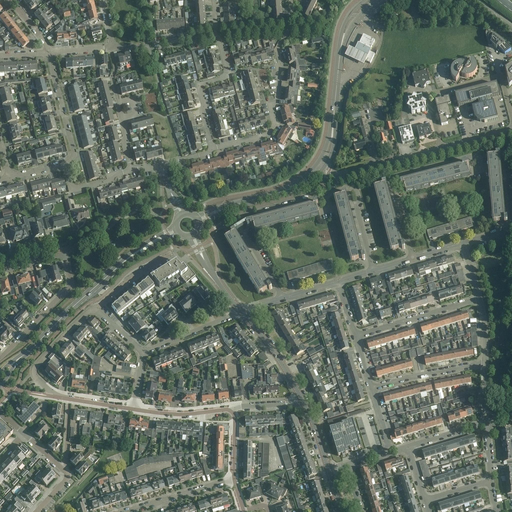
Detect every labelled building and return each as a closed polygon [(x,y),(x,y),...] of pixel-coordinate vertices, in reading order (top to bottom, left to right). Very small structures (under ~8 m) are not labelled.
[(39,4),(35,0),(35,1),(34,0),(33,0),(32,2),(27,6),(31,11),(39,4)] [(307,0),(305,5),(313,9),(316,4),(307,0)] [(303,10),(311,14),(313,9),(305,5),(303,10)] [(71,15),(70,15),(69,11),(68,9),(62,10),(64,18),(64,19),(71,17),(71,15)] [(38,20),(45,14),(48,12),(47,10),(44,12),(44,11),(41,13),(39,11),(34,15),(38,20)] [(311,14),(303,10),(300,15),(301,15),(302,24),(309,24),(308,19),(311,14)] [(95,12),(88,14),(83,15),(84,18),(89,17),(90,21),(97,19),(95,12)] [(42,25),(47,21),(53,15),(52,13),(48,17),(45,14),(38,20),(42,25)] [(0,19),(3,23),(9,19),(5,14),(0,17),(0,19)] [(283,22),(282,16),(274,17),(274,22),(275,22),(275,25),(282,25),(282,22),(283,22)] [(47,21),(42,25),(46,30),(51,26),(53,24),(55,26),(59,23),(58,23),(60,21),(58,18),(56,20),(55,19),(52,22),(51,21),(49,23),(47,21)] [(9,19),(3,23),(7,28),(13,23),(9,19)] [(206,22),(197,23),(198,29),(198,32),(206,31),(205,28),(206,28),(206,22)] [(13,23),(7,28),(11,33),(17,28),(13,23)] [(69,34),(70,40),(76,40),(76,36),(79,36),(78,29),(77,25),(77,26),(75,26),(75,30),(69,30),(69,34)] [(63,34),(62,27),(57,31),(54,33),(56,34),(57,34),(57,41),(63,41),(63,34)] [(17,28),(11,33),(15,38),(21,33),(17,28)] [(100,30),(94,31),(93,28),(89,29),(91,35),(92,35),(93,39),(102,37),(100,30)] [(492,33),(491,32),(490,32),(489,32),(488,32),(487,32),(486,32),(486,33),(485,34),(485,35),(485,36),(486,37),(488,48),(489,47),(488,45),(490,44),(496,50),(498,48),(505,54),(511,50),(511,49),(509,47),(508,46),(506,44),(506,43),(504,41),(502,40),(500,38),(497,36),(496,36),(494,34),(492,33)] [(21,33),(15,38),(17,41),(15,43),(16,45),(19,43),(25,38),(21,33)] [(370,50),(370,49),(375,41),(363,35),(359,44),(359,45),(370,50)] [(326,36),(322,37),(311,39),(312,44),(321,42),(322,43),(325,42),(326,36)] [(25,38),(19,43),(23,48),(29,43),(25,38)] [(265,49),(265,52),(266,52),(268,61),(273,59),(271,52),(274,51),(272,43),(269,44),(270,48),(265,49)] [(288,58),(299,56),(297,50),(295,50),(294,47),(288,48),(289,52),(286,53),(288,58)] [(349,47),(345,56),(350,59),(363,65),(367,56),(353,49),(349,47)] [(207,58),(216,56),(214,50),(207,52),(206,48),(197,50),(199,55),(200,56),(203,55),(204,59),(207,58)] [(252,65),(257,63),(254,52),(252,53),(252,51),(251,52),(250,48),(248,49),(248,50),(251,62),(252,65)] [(254,52),(257,63),(263,62),(260,54),(260,53),(262,52),(261,49),(257,50),(257,51),(254,52)] [(251,62),(248,50),(245,50),(243,50),(246,63),(251,62)] [(187,62),(188,65),(191,64),(192,69),(194,68),(190,52),(185,54),(187,62)] [(369,52),(368,56),(366,59),(365,61),(366,62),(367,62),(369,63),(370,64),(374,55),(374,54),(370,53),(369,52)] [(239,56),(238,54),(238,53),(232,55),(233,55),(231,55),(232,59),(233,58),(236,66),(241,65),(239,56)] [(129,54),(123,55),(126,66),(131,65),(131,64),(130,61),(134,60),(132,54),(129,55),(129,54)] [(126,66),(123,55),(118,57),(118,58),(115,59),(116,64),(119,63),(120,67),(121,67),(126,66)] [(103,79),(103,76),(102,67),(107,66),(107,62),(108,62),(108,56),(103,56),(103,58),(100,58),(100,63),(96,64),(97,70),(96,70),(97,79),(103,79)] [(206,64),(217,61),(216,56),(207,58),(204,59),(206,64)] [(293,67),(299,67),(305,66),(303,60),(300,61),(299,56),(288,58),(289,64),(292,63),(293,67)] [(86,58),(85,58),(86,68),(95,68),(95,60),(92,60),(92,58),(86,59),(86,58)] [(166,68),(171,66),(169,58),(164,59),(160,60),(163,71),(167,70),(166,68)] [(63,70),(73,69),(72,59),(71,59),(71,60),(66,60),(66,62),(63,63),(63,70)] [(473,60),(472,59),(468,66),(466,65),(466,64),(465,63),(464,63),(463,63),(462,63),(461,63),(460,63),(459,63),(458,63),(457,63),(456,64),(455,64),(454,65),(454,66),(453,66),(452,67),(452,68),(452,69),(451,69),(451,70),(451,71),(451,72),(451,73),(451,74),(451,75),(451,76),(452,77),(452,78),(453,79),(454,80),(455,81),(456,81),(460,74),(462,76),(462,77),(463,77),(464,77),(465,78),(466,78),(467,78),(468,78),(469,78),(470,77),(471,77),(472,77),(473,76),(474,75),(475,74),(476,73),(476,72),(476,71),(477,70),(477,69),(477,68),(477,67),(477,66),(477,65),(476,64),(476,63),(475,62),(474,61),(474,60),(473,60)] [(210,68),(219,66),(217,61),(206,64),(207,69),(210,68)] [(31,62),(30,62),(30,72),(40,71),(39,64),(36,64),(36,62),(31,63),(31,62)] [(210,68),(207,69),(208,73),(206,73),(207,79),(215,77),(214,73),(220,71),(219,66),(210,68)] [(299,67),(293,67),(293,71),(288,70),(288,76),(299,77),(299,75),(299,67)] [(426,84),(430,83),(427,71),(412,75),(415,87),(419,86),(424,89),(426,84)] [(239,77),(241,76),(242,80),(245,80),(245,79),(253,77),(252,72),(240,75),(240,73),(238,74),(239,77)] [(134,76),(137,91),(143,90),(141,81),(137,82),(135,76),(134,76)] [(290,86),(300,87),(300,83),(299,83),(300,77),(299,77),(288,76),(287,82),(290,83),(290,86)] [(179,84),(188,82),(186,77),(175,80),(176,85),(179,85),(179,84)] [(243,85),(254,82),(253,77),(245,79),(245,80),(242,80),(243,85)] [(34,90),(36,89),(47,86),(46,85),(45,86),(44,80),(42,81),(41,78),(34,80),(31,80),(34,90)] [(132,92),(130,84),(127,85),(126,81),(124,82),(127,94),(132,92)] [(97,91),(108,88),(106,82),(98,84),(99,89),(96,89),(97,91)] [(178,90),(189,87),(188,82),(179,84),(179,85),(176,85),(178,90)] [(254,82),(243,85),(245,91),(247,90),(256,88),(254,82)] [(70,95),(83,91),(83,90),(79,91),(78,88),(82,87),(81,83),(77,84),(78,86),(74,87),(74,85),(69,86),(69,88),(68,89),(70,95)] [(227,85),(230,96),(235,95),(232,83),(227,85)] [(493,103),(492,99),(499,97),(499,96),(500,97),(500,96),(499,93),(499,91),(498,90),(498,87),(497,85),(496,84),(455,95),(456,95),(455,95),(455,96),(455,97),(456,100),(456,101),(457,103),(457,104),(457,105),(458,108),(458,107),(459,107),(471,104),(472,109),(474,117),(475,117),(476,118),(476,119),(477,120),(478,120),(478,121),(479,121),(480,122),(481,122),(483,122),(484,122),(484,123),(498,119),(493,103)] [(222,86),(225,98),(230,96),(227,85),(222,86)] [(0,97),(0,98),(10,96),(12,95),(10,86),(0,88),(1,91),(0,91),(0,94),(1,97),(0,97)] [(36,89),(39,98),(46,97),(45,94),(47,93),(46,88),(47,88),(47,86),(36,89)] [(216,88),(220,99),(225,98),(222,86),(216,88)] [(286,95),(294,96),(298,96),(298,91),(299,91),(300,87),(290,86),(290,90),(286,89),(286,95)] [(179,96),(190,93),(189,87),(178,90),(179,96)] [(108,88),(97,91),(98,94),(100,93),(101,97),(110,95),(108,88)] [(211,101),(220,99),(216,88),(211,89),(212,94),(209,94),(211,101)] [(83,91),(70,95),(71,101),(85,97),(85,96),(81,97),(80,93),(84,92),(83,91)] [(181,101),(183,100),(192,98),(190,93),(179,96),(181,101)] [(257,93),(249,95),(250,99),(247,99),(247,101),(259,98),(257,93)] [(100,104),(111,101),(110,95),(101,97),(102,101),(100,102),(100,104)] [(294,96),(286,95),(285,101),(288,101),(288,105),(294,106),(294,102),(293,102),(294,96)] [(412,99),(408,100),(409,104),(407,108),(410,110),(412,114),(425,111),(424,106),(426,103),(423,100),(422,96),(418,97),(414,95),(412,99)] [(4,104),(5,107),(12,105),(10,96),(0,98),(0,99),(1,99),(3,105),(4,104)] [(47,99),(46,97),(39,98),(40,101),(37,102),(39,108),(41,108),(51,105),(51,104),(50,104),(48,99),(47,99)] [(85,97),(71,101),(73,106),(86,103),(86,102),(82,103),(81,99),(85,98),(85,97)] [(450,105),(451,105),(449,97),(435,101),(439,117),(438,121),(440,122),(441,126),(448,124),(446,119),(451,118),(448,105),(450,105)] [(111,101),(100,104),(101,106),(100,106),(101,111),(102,110),(102,111),(113,108),(111,101)] [(87,104),(86,103),(73,106),(74,113),(84,110),(83,105),(87,104)] [(185,105),(182,106),(183,112),(195,108),(193,103),(185,105)] [(4,116),(4,117),(15,115),(13,110),(17,109),(15,104),(12,105),(5,107),(6,110),(4,110),(5,116),(4,116)] [(52,106),(51,105),(41,108),(43,114),(41,115),(41,116),(40,116),(41,118),(51,115),(50,112),(52,112),(50,107),(52,106)] [(282,117),(291,115),(294,114),(292,106),(290,106),(282,108),(283,111),(281,111),(282,117)] [(101,118),(112,115),(111,108),(113,108),(102,111),(103,115),(101,115),(101,118)] [(212,113),(213,118),(222,116),(225,115),(223,110),(212,113)] [(182,121),(194,118),(193,113),(192,113),(192,111),(181,114),(182,121)] [(258,115),(259,118),(261,127),(267,125),(264,114),(258,115)] [(9,123),(10,126),(17,124),(15,115),(4,117),(5,118),(6,118),(7,123),(9,123)] [(51,115),(41,118),(39,118),(40,121),(41,121),(43,121),(45,127),(56,124),(56,123),(55,123),(53,118),(51,118),(51,115)] [(78,125),(91,122),(87,123),(86,119),(90,118),(89,115),(87,116),(85,116),(85,117),(76,119),(78,125)] [(112,115),(101,118),(102,120),(104,119),(105,123),(114,121),(112,115)] [(291,115),(282,117),(284,123),(286,122),(287,125),(294,123),(293,120),(292,120),(291,115)] [(187,126),(195,123),(194,118),(182,121),(184,127),(185,126),(187,126)] [(246,131),(244,123),(242,118),(237,120),(238,124),(240,132),(246,131)] [(369,137),(367,130),(364,118),(358,119),(361,131),(363,139),(369,137)] [(141,120),(143,129),(146,128),(147,131),(148,131),(148,133),(150,133),(146,119),(141,120)] [(226,120),(223,121),(214,123),(216,129),(227,125),(226,120)] [(79,131),(93,128),(93,127),(89,128),(88,125),(92,124),(91,122),(78,125),(79,131)] [(139,133),(136,122),(130,123),(132,131),(136,131),(137,134),(139,133)] [(9,135),(9,136),(19,133),(17,124),(10,126),(11,129),(9,129),(10,134),(9,135)] [(56,125),(56,124),(45,127),(46,131),(47,130),(48,136),(55,134),(55,131),(57,130),(55,125),(56,125)] [(217,134),(226,132),(226,131),(229,131),(227,125),(216,129),(217,134)] [(430,137),(432,133),(431,133),(429,126),(417,129),(419,140),(430,137)] [(280,134),(288,138),(291,140),(294,135),(292,134),(293,131),(287,127),(285,130),(283,129),(280,134)] [(413,141),(414,141),(411,127),(398,130),(399,131),(402,143),(404,144),(409,142),(409,143),(413,142),(413,141)] [(93,128),(79,131),(81,137),(97,133),(97,132),(90,134),(89,130),(93,129),(93,128)] [(106,137),(117,134),(116,128),(107,130),(108,135),(106,135),(106,137)] [(226,132),(217,134),(219,139),(230,136),(229,131),(226,131),(226,132)] [(387,138),(385,132),(378,133),(380,144),(387,143),(386,139),(387,138)] [(21,140),(19,133),(9,136),(10,137),(11,137),(12,142),(14,141),(15,144),(27,141),(27,138),(21,140)] [(97,133),(81,137),(82,143),(96,139),(92,140),(91,136),(98,134),(97,133)] [(117,141),(117,142),(119,141),(117,134),(106,137),(107,139),(109,139),(110,143),(117,141)] [(188,142),(199,139),(198,134),(190,136),(187,137),(188,142)] [(288,138),(280,134),(277,139),(279,140),(278,143),(284,147),(286,144),(285,144),(288,138)] [(96,139),(82,143),(84,149),(93,146),(92,142),(94,141),(94,142),(96,141),(96,139)] [(192,146),(201,144),(199,139),(188,142),(190,147),(192,146)] [(364,141),(357,142),(357,140),(356,140),(354,140),(353,141),(354,143),(353,144),(355,151),(366,148),(364,141)] [(110,143),(108,144),(109,148),(107,149),(107,151),(118,148),(117,142),(117,141),(110,143)] [(267,144),(269,154),(270,156),(278,153),(276,144),(273,145),(272,143),(267,144)] [(201,144),(192,146),(190,147),(189,147),(191,153),(191,155),(192,155),(196,154),(195,151),(202,150),(201,144)] [(269,154),(267,144),(261,146),(261,148),(258,149),(262,163),(267,162),(266,155),(269,154)] [(56,157),(54,147),(50,148),(50,145),(47,146),(47,149),(50,157),(55,156),(55,157),(56,157)] [(54,147),(56,157),(58,157),(57,156),(62,154),(60,145),(54,147)] [(138,147),(141,159),(146,158),(147,160),(144,149),(141,150),(140,146),(138,147)] [(144,149),(147,160),(152,159),(149,147),(147,148),(148,151),(145,152),(144,149)] [(157,158),(155,149),(152,150),(151,147),(149,147),(152,159),(157,158)] [(249,149),(251,158),(255,157),(255,158),(256,158),(257,158),(259,164),(262,163),(258,149),(256,150),(255,147),(249,149)] [(110,152),(111,157),(120,154),(118,148),(107,151),(108,153),(110,152)] [(41,150),(44,160),(45,160),(45,159),(50,157),(47,149),(41,150)] [(241,153),(243,161),(243,162),(244,164),(247,163),(247,162),(252,160),(251,158),(249,149),(243,150),(244,153),(241,153)] [(32,153),(34,160),(37,159),(37,161),(42,159),(43,161),(44,160),(41,150),(32,153)] [(85,161),(96,158),(96,156),(93,157),(92,152),(83,154),(85,161)] [(243,162),(243,161),(241,153),(238,154),(237,152),(232,153),(234,162),(238,161),(238,163),(239,163),(240,167),(244,166),(244,164),(243,162)] [(498,152),(500,152),(495,152),(496,155),(488,156),(494,222),(504,221),(504,222),(508,222),(507,217),(504,218),(498,152)] [(22,155),(25,165),(26,165),(26,164),(31,162),(31,160),(34,160),(32,153),(22,155)] [(224,160),(226,168),(228,167),(229,167),(228,164),(234,162),(232,153),(226,155),(227,157),(224,158),(224,160)] [(122,161),(120,154),(111,157),(112,161),(110,161),(110,164),(122,161)] [(25,165),(22,155),(16,157),(18,166),(24,164),(24,165),(25,165)] [(96,158),(85,161),(87,167),(95,165),(94,161),(97,160),(96,158)] [(215,160),(217,169),(223,168),(223,169),(226,168),(224,160),(221,161),(221,159),(215,160)] [(217,169),(215,160),(209,162),(210,164),(207,165),(209,172),(210,175),(215,174),(214,170),(217,169)] [(462,166),(400,182),(401,185),(404,185),(406,191),(469,175),(467,165),(469,165),(468,162),(461,163),(462,166)] [(209,172),(207,165),(204,166),(203,163),(198,165),(200,174),(206,172),(206,173),(209,172)] [(88,174),(100,171),(99,169),(96,169),(95,165),(87,167),(88,174)] [(201,177),(200,174),(198,165),(192,166),(192,169),(189,170),(192,178),(188,179),(190,185),(194,184),(192,179),(201,177)] [(100,173),(100,171),(88,174),(90,180),(99,178),(98,174),(100,173)] [(140,179),(133,180),(135,189),(144,186),(141,175),(139,175),(140,179)] [(57,180),(59,191),(60,193),(62,193),(62,191),(61,188),(65,187),(63,178),(57,180)] [(43,181),(46,192),(48,191),(47,189),(52,188),(50,181),(50,179),(43,181)] [(127,179),(125,180),(128,190),(135,189),(133,180),(128,182),(127,179)] [(52,188),(52,190),(57,189),(57,192),(59,191),(57,180),(50,181),(52,188)] [(128,190),(125,180),(123,181),(124,183),(119,184),(122,195),(121,192),(128,190)] [(44,192),(46,192),(43,181),(37,182),(39,191),(43,190),(44,192)] [(404,244),(401,245),(384,181),(382,182),(382,185),(375,187),(392,250),(402,248),(402,250),(405,249),(404,244)] [(35,192),(39,191),(37,182),(30,184),(32,193),(30,193),(31,196),(35,195),(35,192)] [(17,184),(16,185),(18,195),(27,192),(26,185),(23,186),(22,184),(17,186),(17,184)] [(112,185),(115,196),(122,195),(119,184),(119,186),(115,188),(114,184),(112,185)] [(12,196),(18,195),(16,185),(14,185),(14,186),(9,188),(12,196)] [(106,190),(108,198),(115,196),(112,185),(112,186),(110,187),(110,189),(106,190)] [(5,198),(12,196),(9,188),(4,189),(4,188),(3,188),(5,198)] [(101,200),(108,198),(106,190),(101,191),(100,189),(98,190),(100,197),(97,198),(98,204),(101,203),(101,200)] [(344,192),(342,193),(342,195),(336,197),(352,261),(362,258),(362,260),(365,259),(364,254),(361,255),(344,192)] [(313,205),(250,222),(251,225),(253,224),(255,231),(319,215),(316,205),(318,204),(317,201),(313,202),(313,205)] [(12,215),(10,209),(1,211),(3,218),(12,215)] [(83,219),(89,218),(87,209),(81,210),(80,210),(72,212),(73,218),(77,217),(78,222),(83,220),(83,219)] [(53,230),(68,226),(65,216),(51,220),(50,218),(45,219),(47,230),(52,228),(53,230)] [(43,235),(41,227),(44,227),(42,220),(37,221),(38,225),(36,225),(34,218),(28,220),(29,227),(32,226),(35,237),(43,235)] [(463,220),(466,229),(473,227),(470,218),(463,220)] [(466,229),(463,220),(457,222),(459,231),(466,229)] [(459,231),(457,222),(450,224),(453,233),(459,231)] [(453,233),(450,224),(443,226),(446,235),(453,233)] [(446,235),(443,226),(437,228),(439,237),(446,235)] [(19,229),(22,240),(29,239),(26,227),(19,229)] [(439,237),(437,228),(427,231),(429,238),(432,237),(433,239),(439,237)] [(22,240),(19,229),(10,232),(13,242),(16,241),(16,242),(22,240)] [(267,286),(233,230),(231,231),(232,234),(226,238),(254,285),(257,289),(260,294),(268,289),(269,290),(272,288),(270,284),(267,286)] [(446,258),(448,265),(454,264),(452,256),(446,258)] [(323,262),(326,272),(333,270),(330,260),(323,262)] [(195,276),(186,265),(181,269),(178,265),(175,262),(171,264),(149,278),(151,280),(153,279),(159,287),(162,284),(163,284),(166,281),(167,282),(170,279),(171,279),(174,277),(178,274),(186,284),(195,276)] [(317,264),(320,274),(326,272),(323,262),(317,264)] [(310,266),(313,276),(320,274),(317,264),(310,266)] [(425,272),(423,265),(417,267),(418,270),(415,271),(418,279),(418,280),(421,279),(420,277),(426,275),(425,272)] [(303,268),(306,278),(313,276),(310,266),(303,268)] [(45,278),(58,274),(57,267),(48,270),(49,271),(45,272),(46,275),(45,275),(41,276),(40,272),(37,273),(38,277),(38,279),(41,279),(45,278)] [(297,270),(300,280),(306,278),(303,268),(297,270)] [(300,280),(297,270),(287,273),(289,281),(292,280),(293,282),(300,280)] [(400,272),(402,279),(408,278),(405,271),(400,272)] [(45,278),(46,280),(49,279),(49,280),(51,279),(52,283),(62,281),(60,276),(59,277),(58,274),(45,278)] [(394,282),(395,285),(395,287),(397,286),(397,284),(396,281),(394,274),(388,276),(390,283),(394,282)] [(30,284),(28,276),(27,275),(25,276),(25,277),(22,277),(25,289),(28,288),(27,285),(30,284)] [(27,294),(25,289),(22,277),(20,278),(19,277),(17,278),(17,279),(16,279),(18,287),(21,286),(23,295),(27,294)] [(375,280),(378,291),(380,291),(380,288),(383,287),(383,289),(387,288),(384,281),(381,282),(380,278),(375,280)] [(154,287),(147,279),(145,281),(143,283),(149,291),(154,287)] [(378,291),(375,280),(370,281),(371,285),(368,286),(370,293),(373,292),(372,290),(375,289),(376,292),(378,291)] [(9,288),(7,281),(0,282),(3,294),(10,292),(11,296),(15,295),(14,289),(13,287),(9,288)] [(149,291),(143,283),(141,285),(139,287),(139,286),(138,287),(145,295),(149,291)] [(437,292),(436,290),(434,283),(431,284),(433,291),(436,299),(439,298),(440,301),(446,299),(443,289),(440,290),(441,291),(437,292)] [(466,293),(463,285),(460,286),(457,286),(456,283),(454,284),(455,287),(457,296),(462,295),(462,296),(465,295),(465,294),(466,293)] [(433,299),(436,299),(433,291),(431,284),(428,285),(430,292),(428,294),(425,295),(428,305),(430,304),(431,305),(434,304),(434,303),(433,299)] [(351,296),(360,294),(358,288),(360,288),(359,285),(352,287),(353,290),(349,291),(351,296)] [(145,295),(138,287),(136,288),(137,289),(134,290),(133,289),(141,298),(145,295)] [(200,295),(204,301),(209,297),(207,294),(209,292),(204,287),(198,293),(196,291),(197,291),(195,289),(192,291),(197,298),(200,295)] [(451,298),(457,296),(455,287),(449,289),(449,291),(451,298)] [(451,298),(449,291),(446,292),(445,288),(443,289),(446,299),(451,298)] [(141,298),(133,289),(131,291),(129,293),(135,301),(140,297),(140,298),(141,298)] [(135,301),(129,293),(127,294),(127,295),(125,296),(124,296),(131,304),(135,301)] [(189,297),(184,301),(191,309),(196,305),(191,300),(194,298),(190,293),(187,295),(189,297)] [(326,295),(328,303),(334,301),(332,294),(326,295)] [(428,305),(425,295),(425,294),(419,295),(420,299),(423,306),(428,305)] [(35,295),(33,297),(32,296),(29,298),(37,306),(42,301),(36,295),(36,296),(35,295)] [(321,297),(323,304),(326,303),(327,305),(329,305),(328,303),(326,295),(321,297)] [(131,304),(124,296),(122,298),(123,298),(120,300),(127,308),(131,304)] [(417,308),(415,301),(414,298),(408,300),(409,303),(411,310),(417,308)] [(127,308),(120,300),(118,302),(116,304),(116,303),(116,304),(122,312),(127,308)] [(173,302),(179,310),(182,308),(186,313),(191,309),(184,301),(183,300),(178,303),(175,300),(173,302)] [(305,310),(306,310),(311,308),(309,301),(303,302),(305,310)] [(305,310),(303,302),(297,304),(300,314),(304,312),(304,313),(306,312),(306,310),(305,310)] [(405,312),(403,305),(402,302),(396,303),(396,302),(393,303),(396,312),(399,311),(399,314),(405,312)] [(122,312),(116,304),(113,305),(114,306),(111,308),(118,315),(122,312)] [(389,307),(384,309),(386,317),(392,316),(391,312),(394,312),(391,304),(388,305),(389,307)] [(16,314),(24,322),(29,317),(27,314),(29,312),(22,305),(19,308),(21,309),(18,311),(15,309),(13,311),(16,314)] [(175,310),(171,305),(169,308),(165,312),(172,322),(177,318),(173,312),(175,310)] [(196,306),(186,314),(188,317),(198,308),(196,306)] [(399,317),(432,309),(431,306),(398,314),(399,317)] [(386,317),(384,309),(378,310),(378,309),(375,309),(377,317),(380,316),(381,319),(386,317)] [(281,315),(284,314),(282,312),(280,313),(278,310),(272,314),(272,315),(271,315),(273,318),(274,317),(275,319),(281,316),(281,315)] [(172,322),(165,312),(160,316),(159,314),(156,316),(161,322),(163,320),(168,325),(172,322)] [(461,314),(463,321),(469,319),(467,312),(461,314)] [(132,329),(142,321),(145,318),(141,314),(139,316),(137,313),(132,317),(134,320),(128,324),(132,329)] [(24,322),(16,314),(11,320),(19,328),(24,322)] [(281,316),(275,319),(278,325),(285,321),(287,319),(284,314),(281,315),(281,316)] [(330,323),(333,322),(340,320),(338,314),(331,316),(332,319),(330,320),(330,323)] [(368,320),(367,320),(366,314),(357,317),(359,322),(368,320)] [(91,318),(87,322),(85,325),(91,330),(97,335),(99,333),(95,330),(99,325),(91,318)] [(132,329),(136,334),(142,329),(144,332),(146,330),(149,328),(146,325),(142,321),(132,329)] [(281,330),(288,326),(290,324),(289,322),(286,324),(285,321),(278,325),(281,330)] [(428,332),(426,324),(420,326),(422,333),(428,332)] [(0,329),(8,337),(12,333),(10,331),(11,330),(5,325),(0,329)] [(91,330),(85,325),(83,327),(95,337),(99,340),(100,339),(97,335),(91,330)] [(152,325),(149,328),(146,330),(148,333),(142,337),(146,342),(149,340),(151,342),(156,338),(154,336),(156,334),(152,330),(154,328),(152,325)] [(284,335),(291,331),(288,326),(281,330),(284,335)] [(82,327),(77,332),(84,338),(86,336),(88,338),(91,335),(82,327)] [(219,330),(221,335),(224,342),(227,346),(229,344),(227,341),(224,334),(228,333),(227,329),(223,331),(222,328),(219,330)] [(235,339),(242,333),(238,328),(231,334),(233,336),(231,338),(233,341),(235,339)] [(407,330),(409,337),(415,335),(413,328),(407,330)] [(294,336),(291,331),(284,335),(288,340),(294,336)] [(84,338),(77,332),(72,337),(79,344),(84,338)] [(107,346),(113,339),(113,338),(112,339),(109,335),(108,334),(108,335),(106,332),(100,339),(99,340),(98,341),(100,344),(102,341),(107,346)] [(215,334),(215,333),(214,333),(212,334),(212,335),(210,337),(213,345),(216,344),(217,347),(220,345),(215,334)] [(239,344),(246,338),(242,333),(235,339),(239,344)] [(291,345),(297,341),(299,340),(296,335),(294,336),(288,340),(291,345)] [(213,345),(210,337),(204,339),(208,347),(213,345)] [(347,343),(345,337),(338,339),(339,342),(336,343),(337,346),(347,343)] [(243,348),(250,343),(246,338),(239,344),(243,348)] [(113,339),(107,346),(111,350),(118,343),(117,342),(117,343),(113,340),(114,339),(113,339)] [(208,347),(204,339),(199,341),(202,350),(208,347)] [(375,348),(373,340),(367,342),(369,349),(375,348)] [(202,350),(199,341),(193,343),(198,355),(197,352),(202,350)] [(300,346),(297,341),(291,345),(294,350),(300,346)] [(84,353),(83,352),(78,347),(75,350),(67,343),(63,348),(70,354),(72,352),(80,359),(85,354),(84,353)] [(118,343),(111,350),(116,354),(122,347),(122,346),(121,347),(118,344),(118,343)] [(198,355),(193,343),(187,346),(191,354),(194,353),(195,356),(198,355)] [(247,353),(254,347),(250,343),(243,348),(247,353)] [(349,348),(347,343),(337,346),(338,348),(339,347),(340,351),(349,348)] [(303,352),(300,346),(294,350),(297,356),(303,352)] [(122,347),(116,354),(120,358),(126,351),(127,350),(124,347),(123,348),(122,348),(123,347),(122,347)] [(232,354),(231,353),(226,347),(223,349),(228,353),(228,356),(232,354)] [(259,353),(257,352),(254,347),(247,353),(250,358),(254,354),(256,356),(259,353)] [(70,354),(63,348),(58,353),(65,360),(70,354)] [(330,358),(337,356),(336,352),(332,354),(330,348),(327,349),(329,355),(330,358)] [(174,351),(178,360),(184,358),(185,360),(188,359),(184,350),(181,352),(180,349),(174,351)] [(172,362),(173,363),(176,362),(176,361),(178,360),(174,351),(174,350),(171,351),(171,352),(169,353),(172,362)] [(126,351),(120,358),(124,362),(130,355),(127,352),(127,351),(126,351)] [(163,356),(167,365),(172,362),(169,353),(163,356)] [(345,362),(353,360),(351,354),(344,356),(345,362)] [(167,365),(163,356),(157,358),(161,367),(167,365)] [(428,369),(476,360),(475,356),(427,365),(428,369)] [(161,367),(157,358),(152,360),(156,369),(161,367)] [(51,378),(57,372),(54,369),(57,366),(51,361),(46,366),(48,368),(45,372),(51,378)] [(405,362),(407,369),(413,368),(411,361),(405,362)] [(242,380),(253,379),(252,368),(249,368),(247,365),(240,365),(242,380)] [(306,374),(313,371),(317,370),(316,367),(314,369),(312,365),(304,369),(306,374)] [(384,376),(382,369),(376,370),(378,378),(384,376)] [(379,381),(416,372),(415,369),(379,378),(379,381)] [(309,380),(316,377),(313,371),(306,374),(309,380)] [(57,372),(51,378),(57,383),(63,377),(57,372)] [(100,373),(98,373),(92,372),(91,379),(96,380),(95,386),(98,386),(97,392),(102,392),(102,393),(103,393),(105,383),(104,383),(99,383),(99,380),(100,373)] [(316,377),(309,380),(311,385),(318,382),(316,377)] [(79,380),(78,388),(84,389),(85,384),(86,384),(87,378),(83,378),(83,380),(79,380)] [(223,399),(221,379),(221,378),(219,378),(219,381),(219,384),(215,384),(215,389),(219,389),(220,392),(217,392),(218,400),(223,399)] [(184,403),(188,403),(189,395),(189,393),(183,392),(183,389),(182,389),(183,379),(179,379),(178,389),(177,395),(181,395),(181,398),(182,398),(182,402),(184,402),(184,403)] [(244,396),(243,384),(242,380),(239,380),(240,385),(240,388),(233,388),(234,398),(241,397),(241,396),(244,396)] [(314,391),(321,388),(323,387),(321,381),(318,382),(311,385),(314,391)] [(157,386),(158,383),(151,382),(151,384),(147,384),(147,387),(145,399),(151,400),(152,395),(155,396),(157,386)] [(176,395),(177,395),(178,389),(173,388),(172,393),(166,392),(164,402),(165,402),(165,403),(167,403),(168,403),(171,403),(172,397),(171,397),(172,396),(176,397),(176,395)] [(323,393),(321,388),(314,391),(316,396),(323,393)] [(361,389),(354,391),(355,394),(353,395),(353,398),(356,397),(363,394),(361,389)] [(197,394),(198,394),(199,390),(194,390),(194,393),(193,393),(193,392),(189,392),(189,393),(189,395),(188,403),(191,404),(192,403),(194,403),(195,399),(196,399),(196,396),(197,396),(197,394)] [(164,402),(166,392),(158,391),(157,397),(158,397),(158,401),(161,401),(161,402),(163,402),(164,402)] [(325,399),(324,396),(326,395),(326,394),(325,392),(323,393),(316,396),(319,402),(325,399)] [(435,392),(386,403),(387,406),(435,395),(435,392)] [(363,394),(356,397),(358,403),(365,400),(363,394)] [(328,404),(331,403),(328,397),(325,399),(319,402),(321,407),(328,404)] [(28,409),(26,408),(21,403),(20,402),(19,403),(18,402),(15,405),(17,406),(13,410),(13,411),(13,413),(14,414),(15,414),(16,413),(16,412),(24,420),(25,419),(26,420),(28,418),(27,417),(29,415),(29,414),(30,413),(32,416),(39,408),(34,403),(28,409)] [(328,404),(321,407),(324,413),(330,410),(328,404)] [(464,408),(467,417),(473,416),(472,412),(473,412),(472,409),(471,409),(470,406),(464,408)] [(58,407),(56,407),(54,407),(54,409),(53,409),(52,415),(53,415),(52,419),(59,420),(58,424),(62,425),(63,416),(60,415),(60,412),(61,408),(59,408),(59,407),(58,407)] [(467,417),(464,408),(458,410),(459,412),(461,419),(467,417)] [(455,421),(452,411),(452,409),(450,409),(450,411),(446,412),(447,415),(450,423),(455,421)] [(80,419),(79,424),(85,425),(86,422),(87,419),(88,412),(81,411),(80,419)] [(452,411),(455,421),(461,419),(459,412),(456,413),(455,411),(452,411)] [(97,413),(95,421),(95,423),(99,423),(98,427),(101,427),(102,422),(103,414),(97,413)] [(474,415),(450,423),(451,426),(475,419),(474,415)] [(114,426),(115,417),(109,416),(108,420),(104,420),(103,428),(110,429),(110,425),(114,426)] [(293,431),(300,428),(296,416),(288,419),(282,419),(283,425),(290,424),(293,431)] [(115,417),(114,426),(118,427),(117,431),(124,432),(125,423),(121,423),(122,418),(115,417)] [(434,419),(437,427),(442,425),(440,418),(434,419)] [(136,420),(137,419),(136,419),(136,420),(130,419),(129,427),(128,430),(131,430),(131,428),(135,428),(137,420),(136,420)] [(337,424),(330,426),(330,429),(331,433),(332,433),(332,435),(332,436),(333,440),(334,439),(335,442),(334,442),(335,446),(336,446),(337,449),(336,449),(338,456),(342,455),(345,454),(349,453),(348,450),(350,449),(351,451),(355,450),(355,449),(358,449),(361,448),(359,440),(358,440),(358,438),(357,434),(356,434),(356,431),(355,427),(354,427),(354,425),(354,424),(353,420),(342,424),(343,425),(338,427),(337,424)] [(431,428),(429,421),(425,422),(424,420),(422,420),(423,423),(425,430),(431,428)] [(0,447),(10,437),(11,436),(10,436),(13,434),(0,421),(0,447)] [(143,421),(142,429),(145,430),(145,432),(144,435),(146,436),(146,437),(151,437),(152,431),(151,430),(148,430),(149,423),(146,423),(146,422),(143,421)] [(37,436),(38,437),(39,438),(40,439),(42,437),(42,438),(46,434),(46,433),(48,431),(45,429),(47,426),(42,422),(38,426),(40,428),(35,434),(36,435),(37,436)] [(152,431),(151,437),(151,438),(155,439),(155,433),(161,433),(162,423),(156,423),(156,427),(152,426),(152,431)] [(402,437),(400,430),(398,423),(394,424),(396,431),(394,432),(396,439),(402,437)] [(419,432),(417,425),(414,426),(413,423),(410,423),(413,434),(419,432)] [(223,429),(222,429),(222,426),(216,426),(216,425),(213,425),(213,431),(216,431),(216,435),(223,435),(224,435),(225,429),(223,429)] [(198,438),(201,438),(202,428),(199,427),(199,426),(193,426),(192,434),(198,434),(198,438)] [(291,438),(294,437),(302,434),(301,432),(302,432),(301,429),(300,428),(293,431),(293,432),(292,432),(293,434),(290,435),(291,438)] [(52,450),(53,451),(55,449),(56,450),(59,446),(59,445),(61,442),(56,438),(58,436),(55,434),(51,438),(53,441),(51,443),(48,446),(49,448),(50,448),(51,450),(52,450)] [(304,439),(304,438),(303,436),(302,436),(302,434),(294,437),(296,443),(304,440),(304,439)] [(468,438),(470,445),(472,449),(474,448),(473,444),(476,443),(474,436),(468,438)] [(304,440),(296,443),(298,448),(306,446),(304,440)] [(17,450),(26,458),(26,457),(30,453),(26,449),(26,448),(24,446),(23,446),(22,446),(18,450),(17,450)] [(300,454),(308,451),(306,446),(298,448),(298,449),(297,449),(298,452),(297,452),(298,455),(300,454)] [(436,456),(434,448),(428,450),(431,457),(434,456),(434,459),(437,458),(436,456)] [(26,458),(17,450),(18,451),(13,455),(23,464),(21,462),(25,458),(26,458)] [(431,457),(428,450),(423,452),(424,457),(425,459),(431,457)] [(302,460),(310,457),(308,451),(300,454),(300,455),(301,455),(302,460)] [(75,467),(78,463),(83,459),(83,458),(78,453),(75,456),(73,459),(70,462),(71,463),(72,464),(73,465),(74,466),(75,467)] [(23,464),(13,455),(9,460),(8,459),(19,469),(23,464)] [(304,466),(312,463),(311,461),(312,460),(313,460),(312,457),(311,457),(310,457),(302,460),(304,466)] [(399,469),(406,467),(404,462),(403,462),(402,458),(396,460),(398,467),(399,469)] [(19,469),(8,459),(4,463),(12,471),(17,467),(18,469),(19,469)] [(88,463),(83,459),(78,463),(81,466),(78,468),(79,468),(75,471),(77,473),(79,474),(79,475),(81,476),(83,474),(83,475),(87,471),(86,470),(88,468),(86,466),(88,463)] [(314,469),(313,466),(314,466),(315,465),(314,463),(313,462),(312,463),(304,466),(306,469),(303,470),(304,472),(305,472),(314,469)] [(392,469),(390,462),(384,463),(386,471),(392,469)] [(471,468),(473,475),(479,474),(477,466),(474,467),(472,462),(470,463),(471,468)] [(12,471),(4,463),(4,464),(0,467),(0,468),(8,476),(12,471)] [(185,482),(183,475),(181,468),(180,466),(180,464),(177,465),(179,473),(177,474),(178,477),(180,484),(185,482)] [(207,470),(206,464),(202,464),(204,471),(205,471),(206,476),(211,475),(209,470),(207,470)] [(218,472),(223,473),(223,467),(222,467),(222,465),(212,464),(212,467),(215,467),(215,471),(218,471),(218,472)] [(42,474),(51,482),(55,477),(50,472),(52,469),(48,465),(45,468),(47,469),(42,474)] [(8,476),(0,468),(0,469),(0,477),(4,481),(8,476)] [(195,472),(197,478),(202,477),(199,468),(194,469),(195,472)] [(316,475),(316,474),(315,472),(316,472),(317,471),(316,469),(315,468),(314,469),(305,472),(307,478),(305,478),(306,482),(315,478),(314,475),(316,475)] [(362,477),(369,474),(368,471),(370,470),(369,468),(360,471),(362,477)] [(372,473),(369,474),(362,477),(363,479),(361,480),(362,483),(371,480),(374,479),(372,473)] [(51,482),(42,474),(38,479),(37,477),(34,480),(39,484),(41,482),(42,482),(41,482),(42,483),(46,487),(51,482)] [(398,486),(399,486),(409,483),(407,477),(400,479),(396,481),(398,486)] [(439,486),(437,478),(431,480),(434,487),(439,486)] [(470,478),(434,488),(435,491),(468,482),(468,481),(472,480),(472,479),(471,480),(470,478)] [(313,491),(321,488),(319,482),(316,483),(315,480),(310,482),(311,485),(311,484),(313,491)] [(371,480),(362,483),(364,482),(365,488),(372,486),(371,480)] [(27,491),(35,498),(40,494),(34,489),(37,486),(31,481),(29,484),(32,487),(28,491),(27,490),(27,491)] [(272,498),(277,488),(273,486),(275,484),(270,481),(266,488),(269,489),(266,494),(272,498)] [(151,485),(148,486),(147,483),(145,484),(148,494),(150,493),(150,494),(153,494),(153,492),(151,485)] [(409,483),(399,486),(400,490),(401,490),(401,492),(404,491),(411,489),(409,483)] [(133,487),(136,497),(142,495),(140,488),(139,485),(137,486),(137,485),(136,486),(134,487),(133,487)] [(374,492),(376,491),(375,488),(377,488),(376,485),(372,486),(365,488),(367,494),(374,492)] [(253,490),(255,499),(261,498),(259,493),(262,492),(260,486),(257,487),(258,489),(253,490)] [(277,488),(272,498),(278,501),(281,495),(284,497),(287,490),(282,487),(281,490),(277,488)] [(315,496),(322,494),(321,488),(313,491),(315,496)] [(255,499),(253,490),(248,492),(247,490),(244,491),(246,497),(249,496),(250,501),(255,499)] [(374,492),(367,494),(369,499),(376,497),(375,494),(381,492),(380,490),(376,491),(374,492)] [(35,498),(27,491),(22,495),(20,493),(18,496),(23,501),(25,498),(31,503),(35,498)] [(479,493),(473,494),(475,502),(478,501),(479,504),(482,503),(481,500),(479,493)] [(116,503),(114,497),(113,494),(107,495),(110,505),(116,503)] [(316,502),(324,500),(322,494),(315,496),(316,502)] [(102,500),(104,507),(110,505),(107,495),(101,497),(102,500)] [(220,497),(223,507),(229,505),(226,495),(220,497)] [(11,506),(12,507),(18,511),(22,511),(25,510),(20,505),(22,503),(17,497),(14,500),(15,501),(11,506)] [(215,499),(218,509),(223,507),(220,497),(215,499)] [(376,497),(369,499),(371,505),(378,503),(377,499),(379,499),(378,497),(376,497)] [(99,509),(96,499),(89,501),(90,504),(88,504),(90,511),(93,510),(99,509)] [(104,507),(102,500),(97,502),(96,499),(99,509),(104,507)] [(209,500),(211,507),(212,510),(218,509),(215,499),(209,500)] [(85,511),(84,508),(87,507),(85,500),(82,501),(83,505),(76,507),(77,511),(85,511)] [(318,508),(326,506),(324,500),(316,502),(318,506),(315,506),(315,509),(318,508)] [(206,509),(203,502),(202,503),(201,501),(197,502),(200,511),(206,509)] [(277,511),(288,511),(286,506),(288,505),(287,502),(281,504),(282,507),(276,509),(277,511)] [(447,510),(445,503),(439,505),(441,511),(447,510)]
